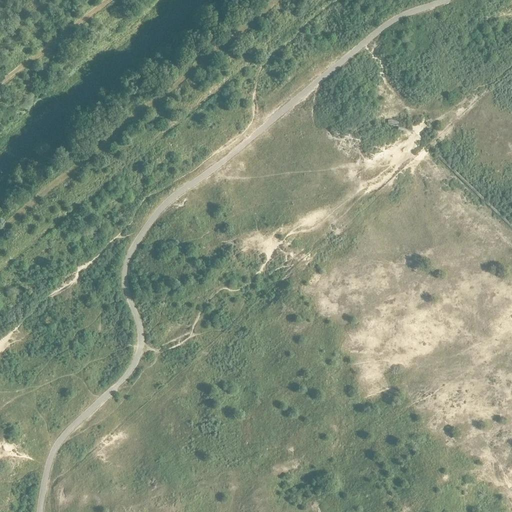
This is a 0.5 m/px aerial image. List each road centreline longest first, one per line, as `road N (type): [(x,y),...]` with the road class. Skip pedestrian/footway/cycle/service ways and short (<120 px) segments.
road 1 (unknown): [(341,0),(259,69),(255,115),(244,127),(142,204),(114,239),(0,337)]
road 2 (track): [(0,232),(280,0)]
road 3 (track): [(106,0),(0,85)]
